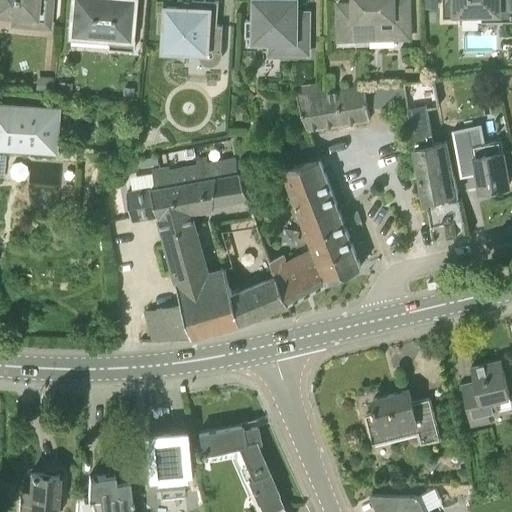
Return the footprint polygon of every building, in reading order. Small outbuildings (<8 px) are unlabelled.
[(9,26),(46,29),(48,0),(0,0),(0,11),(11,13),(9,26)] [(133,51),(136,12),(137,0),(72,0),(70,37),(107,40),(106,48),(133,51)] [(166,29),(165,48),(222,51),(223,25),(218,24),(219,1),(203,0),(177,0),(177,7),(167,7),(167,13),(161,13),(160,29),(166,29)] [(308,55),(309,14),(309,12),(297,11),(296,0),(253,0),(253,19),(246,19),(245,36),(251,36),(251,42),(267,42),(267,55),(308,55)] [(352,0),(352,3),(339,3),(340,42),(410,40),(408,0),(352,0)] [(511,0),(442,0),(443,17),(482,17),(482,21),(511,20),(511,0)] [(323,87),(334,87),(334,75),(323,75),(323,87)] [(367,85),(317,91),(302,92),(293,93),(308,128),(309,128),(370,118),(369,108),(407,104),(403,82),(367,86),(367,85)] [(302,84),(302,92),(317,91),(316,83),(310,83),(302,84)] [(0,98),(0,147),(56,150),(59,103),(0,98)] [(425,200),(458,194),(447,140),(433,142),(426,104),(408,107),(425,200)] [(500,139),(473,144),(480,190),(495,187),(497,191),(505,190),(505,185),(509,185),(504,152),(503,152),(500,139)] [(157,214),(181,295),(183,303),(146,311),(154,342),(192,335),(238,323),(231,295),(232,294),(231,292),(232,292),(224,267),(210,270),(193,213),(213,210),(213,206),(249,199),(244,185),(254,182),(251,171),(240,173),(237,157),(148,172),(151,188),(127,192),(132,219),(157,214)] [(310,248),(324,283),(328,281),(327,280),(361,266),(319,158),(282,165),(312,247),(310,248)] [(288,302),(324,283),(310,248),(287,260),(285,254),(269,260),(271,264),(273,263),(285,304),(288,302)] [(231,295),(238,323),(239,323),(285,304),(273,263),(271,264),(250,272),(254,283),(232,292),(231,292),(232,294),(231,295)] [(499,410),(511,406),(501,359),(471,366),(477,391),(464,394),(471,426),(490,421),(489,414),(499,411),(499,410)] [(365,414),(370,434),(372,443),(419,432),(422,443),(439,438),(429,398),(411,402),(408,390),(373,399),(376,412),(365,414)] [(254,421),(198,432),(202,451),(238,444),(251,475),(247,476),(253,489),(248,491),(257,511),(285,511),(281,503),(282,502),(276,490),(254,440),(258,440),(254,421)] [(151,447),(141,448),(142,459),(151,459),(154,486),(160,486),(161,498),(185,495),(178,435),(150,438),(151,447)] [(54,511),(58,475),(30,472),(28,490),(20,490),(18,511),(54,511)] [(132,511),(128,478),(120,479),(115,480),(114,473),(88,475),(87,496),(76,497),(75,511),(132,511)] [(375,493),(383,511),(425,511),(418,494),(375,493)]
